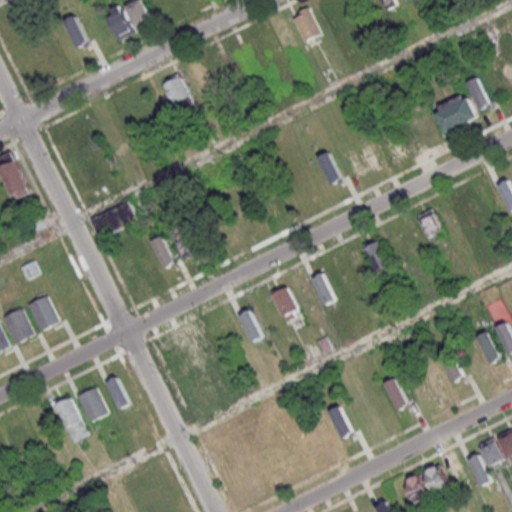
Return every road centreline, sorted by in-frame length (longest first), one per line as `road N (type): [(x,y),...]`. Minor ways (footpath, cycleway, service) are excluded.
road 1 (residential): [(0,392),(511,132)]
road 2 (residential): [(213,511),(23,120)]
road 3 (residential): [(23,120),(261,0)]
road 4 (residential): [(282,511),(511,396)]
